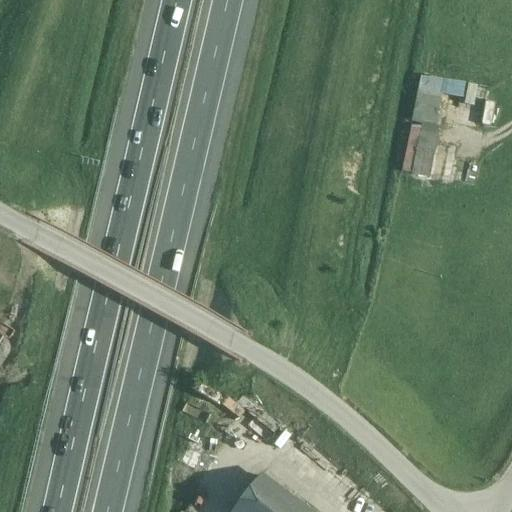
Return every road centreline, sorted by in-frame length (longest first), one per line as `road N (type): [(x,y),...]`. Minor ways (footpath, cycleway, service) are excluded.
road 1 (unclassified): [(444,511),(337,410),(283,371),(0,215)]
road 2 (motorway): [(176,0),(56,511)]
road 3 (motorway): [(106,511),(226,0)]
road 4 (track): [(0,493),(19,424),(40,385),(79,196),(77,179),(63,166),(0,142)]
road 5 (track): [(353,0),(292,302),(268,362)]
road 6 (track): [(303,250),(242,241),(216,252),(151,511)]
road 7 (track): [(47,158),(92,0)]
road 8 (track): [(0,122),(45,0)]
